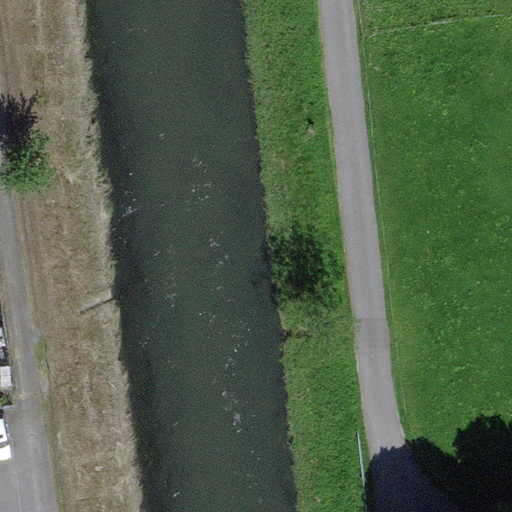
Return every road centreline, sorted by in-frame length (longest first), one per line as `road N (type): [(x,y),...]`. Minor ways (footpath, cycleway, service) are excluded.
road 1 (track): [(392,511),(339,0)]
road 2 (track): [(47,511),(0,129)]
